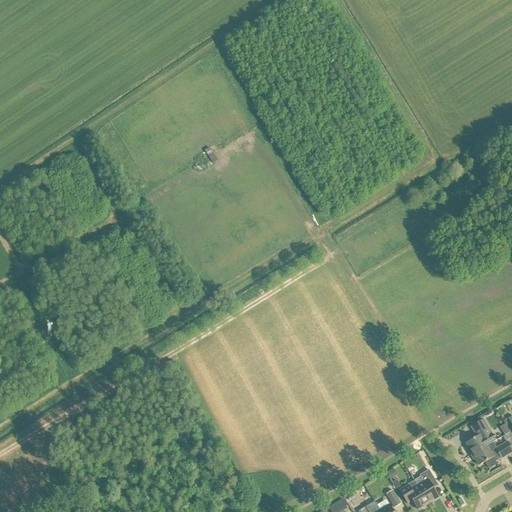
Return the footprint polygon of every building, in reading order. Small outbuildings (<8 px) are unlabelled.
[(466,444),(472,455),(493,443),(496,441),(491,434),(483,420),(471,427),(477,437),(466,444)] [(493,443),(472,455),(479,466),(493,458),(496,462),(511,452),(511,450),(507,443),(496,449),(493,443)] [(420,476),(420,478),(414,481),(417,487),(428,504),(438,498),(433,489),(438,486),(429,471),(420,476)] [(428,504),(417,487),(411,491),(408,486),(399,492),(407,505),(412,501),(418,510),(428,504)] [(395,508),(401,505),(392,491),(386,495),(395,508)] [(350,496),(350,495),(344,498),(345,499),(348,505),(354,502),(350,496)] [(377,506),(380,511),(393,511),(386,500),(377,506)] [(337,506),(340,511),(341,511),(348,508),(344,501),(337,506)]
